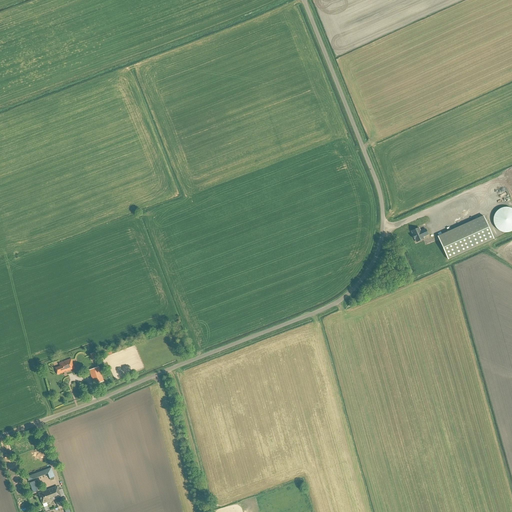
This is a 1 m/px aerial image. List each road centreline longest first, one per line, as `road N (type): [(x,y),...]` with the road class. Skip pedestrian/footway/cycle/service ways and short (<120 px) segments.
road 1 (unclassified): [(0,437),(310,316),(364,279),(385,228),(380,193),(303,0)]
road 2 (track): [(174,367),(211,511)]
road 3 (track): [(385,228),(498,179)]
